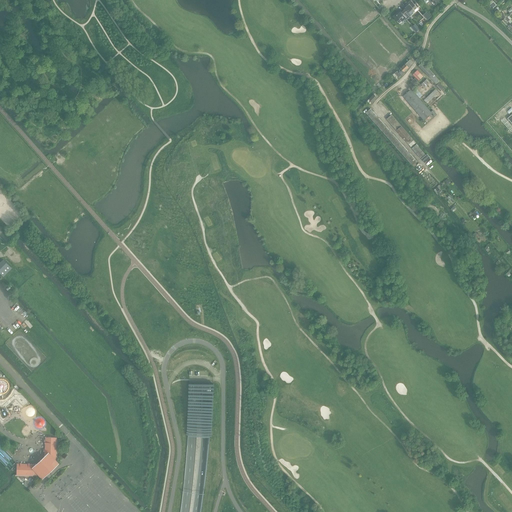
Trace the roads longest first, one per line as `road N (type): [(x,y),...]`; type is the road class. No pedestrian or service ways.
road 1 (primary): [(195,511),(206,397),(204,280),(178,146),(132,0)]
road 2 (primary): [(119,0),(154,98),(191,274),(185,511)]
road 3 (track): [(426,168),(511,265)]
